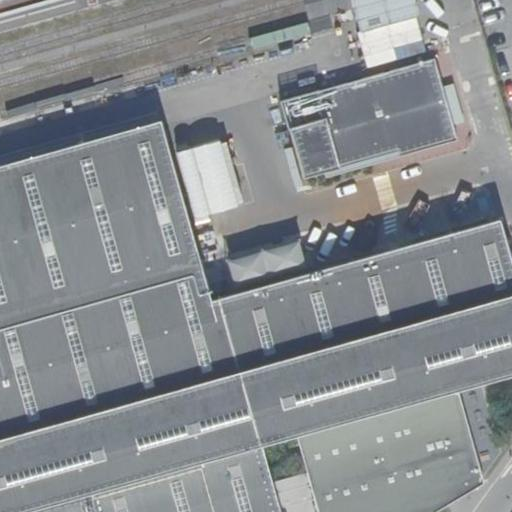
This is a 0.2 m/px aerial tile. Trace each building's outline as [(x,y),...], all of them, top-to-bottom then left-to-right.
[(0,0),(0,13),(46,0),(0,0)] [(351,0),(360,33),(417,17),(421,17),(416,0),(351,0)] [(429,58),(417,17),(360,33),(358,33),(370,76),(429,58)] [(461,138),(436,56),(429,58),(370,76),(321,90),(283,101),(307,178),(399,150),(402,156),(461,138)] [(0,511),(436,511),(486,482),(460,389),(511,374),(511,262),(499,215),(209,296),(158,114),(0,158),(0,511)]
